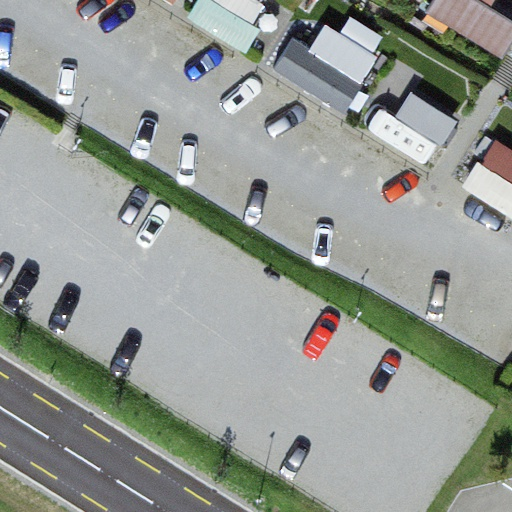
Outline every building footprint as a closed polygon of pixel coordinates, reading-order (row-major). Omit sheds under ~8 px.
[(203,0),(197,12),(250,39),(269,0),(203,0)] [(511,46),(511,1),(509,0),(434,0),(432,4),(510,50),(511,46)] [(302,28),(281,61),(348,103),(393,31),(346,2),(322,40),(302,28)] [(400,77),(379,127),(440,152),(461,103),(400,77)] [(511,202),(511,139),(497,132),(471,182),(511,202)]
